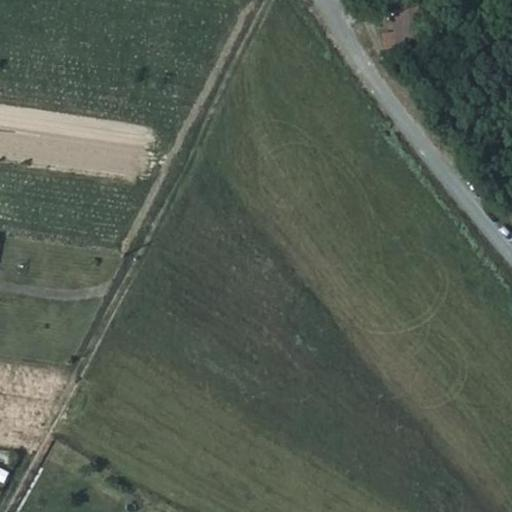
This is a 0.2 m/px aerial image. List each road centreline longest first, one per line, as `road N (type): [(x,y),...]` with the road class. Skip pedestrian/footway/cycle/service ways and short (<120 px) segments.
road 1 (track): [(3,511),(273,0)]
road 2 (track): [(315,0),(511,268)]
